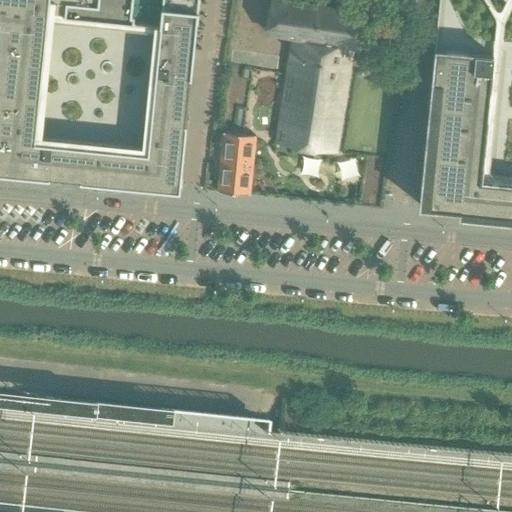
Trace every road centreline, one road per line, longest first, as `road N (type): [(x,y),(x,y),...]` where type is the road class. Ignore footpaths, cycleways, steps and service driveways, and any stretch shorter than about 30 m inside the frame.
road 1 (unclassified): [(0,250),(511,301)]
road 2 (unclassified): [(511,241),(0,194)]
